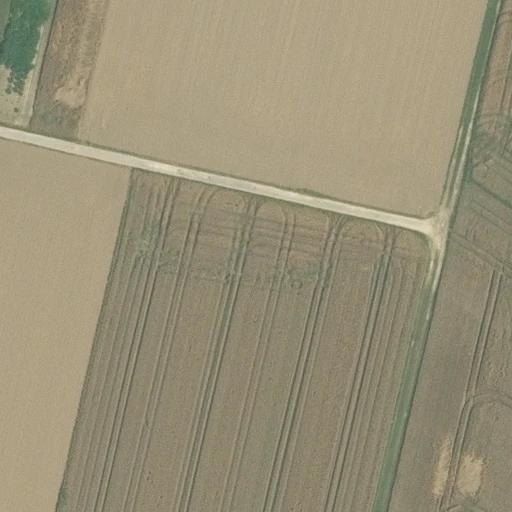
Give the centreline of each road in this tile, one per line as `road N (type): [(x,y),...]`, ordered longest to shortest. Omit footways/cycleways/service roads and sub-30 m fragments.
road 1 (track): [(394,511),(507,0)]
road 2 (track): [(0,132),(454,241)]
